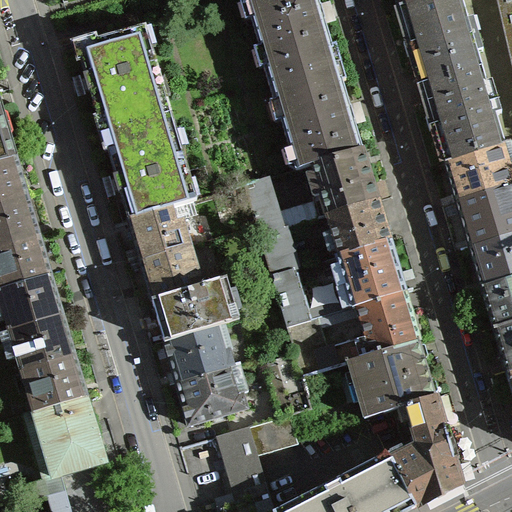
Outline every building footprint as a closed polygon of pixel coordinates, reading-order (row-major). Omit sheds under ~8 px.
[(261,71),(266,87),(338,66),(333,49),(330,50),(323,24),(323,23),(328,21),(327,16),(325,9),(319,11),(318,10),(315,0),(241,0),(262,70),(261,71)] [(393,0),(397,12),(436,0),(393,0)] [(406,42),(420,89),(480,72),(458,0),(436,0),(397,12),(406,42)] [(511,0),(495,0),(510,63),(511,70),(511,0)] [(153,83),(159,82),(149,50),(144,52),(137,31),(94,44),(93,39),(74,45),(83,79),(81,79),(82,81),(76,82),(78,89),(80,95),(85,93),(86,95),(87,94),(95,120),(91,121),(96,137),(169,116),(164,99),(158,101),(153,83)] [(344,84),(338,66),(266,87),(271,105),(273,104),(293,173),(310,168),(361,153),(352,124),(358,122),(356,117),(354,109),(349,111),(348,110),(340,85),(344,84)] [(500,149),(503,149),(480,72),(420,89),(433,134),(443,167),(500,149)] [(0,163),(13,160),(8,141),(11,136),(5,117),(0,114),(0,163)] [(168,135),(174,134),(169,116),(96,137),(102,155),(105,154),(113,179),(111,180),(112,181),(106,183),(108,189),(110,195),(115,194),(116,195),(117,195),(126,223),(169,210),(189,204),(183,184),(189,182),(179,151),(174,153),(168,135)] [(511,188),(500,149),(443,167),(448,185),(454,205),(511,188)] [(365,167),(361,153),(310,168),(312,176),(305,178),(312,201),(319,199),(325,219),(376,204),(365,167)] [(13,160),(0,163),(0,207),(25,200),(17,174),(13,160)] [(258,239),(281,232),(266,181),(243,188),(258,239)] [(511,188),(454,205),(461,227),(468,251),(511,237),(511,188)] [(25,200),(0,207),(0,250),(37,240),(29,214),(25,200)] [(376,204),(325,219),(336,258),(334,259),(335,260),(388,244),(380,218),(376,204)] [(188,249),(180,222),(173,224),(169,210),(126,223),(130,237),(138,264),(188,249)] [(294,272),(297,271),(285,231),(281,232),(258,239),(270,279),(294,272)] [(480,292),(511,281),(511,237),(468,251),(474,270),(480,292)] [(0,293),(49,280),(41,254),(37,240),(0,250),(0,293)] [(343,289),(350,311),(354,309),(402,295),(394,265),(388,244),(335,260),(337,268),(330,270),(337,291),(343,289)] [(150,305),(200,290),(188,249),(138,264),(142,278),(150,305)] [(285,330),(309,323),(294,272),(270,279),(285,330)] [(49,280),(0,293),(0,313),(7,335),(60,319),(53,294),(49,280)] [(511,281),(480,292),(486,311),(492,333),(511,326),(511,281)] [(162,345),(214,330),(237,323),(225,282),(200,290),(150,305),(154,318),(162,345)] [(325,351),(316,320),(309,323),(285,330),(291,351),(300,380),(346,366),(417,345),(409,316),(402,295),(354,309),(364,343),(356,345),(353,343),(325,351)] [(19,375),(72,359),(65,333),(60,319),(7,335),(19,375)] [(511,326),(492,333),(498,353),(504,376),(511,373),(511,326)] [(226,371),(231,369),(226,355),(228,354),(225,344),(219,346),(214,330),(162,345),(166,359),(174,386),(226,371)] [(425,371),(417,345),(346,366),(362,421),(390,413),(434,400),(425,371)] [(310,412),(300,380),(291,351),(276,356),(278,361),(261,366),(276,420),(277,422),(287,419),(310,412)] [(31,415),(84,399),(76,373),(72,359),(19,375),(31,415)] [(239,395),(234,397),(226,371),(174,386),(181,409),(186,428),(244,411),(239,395)] [(21,418),(41,483),(43,484),(63,479),(103,465),(94,431),(84,399),(31,415),(21,418)] [(402,448),(386,456),(414,509),(438,497),(459,486),(454,467),(458,465),(447,427),(442,428),(434,400),(390,413),(399,440),(410,436),(414,448),(404,453),(402,448)] [(296,447),(287,419),(277,422),(247,431),(255,459),(296,447)] [(215,511),(270,511),(255,459),(247,431),(215,440),(234,504),(215,510),(215,511)] [(408,511),(414,509),(386,456),(334,483),(335,485),(325,490),(324,488),(276,511),(408,511)] [(72,511),(64,481),(26,491),(29,501),(47,496),(51,511),(72,511)]
